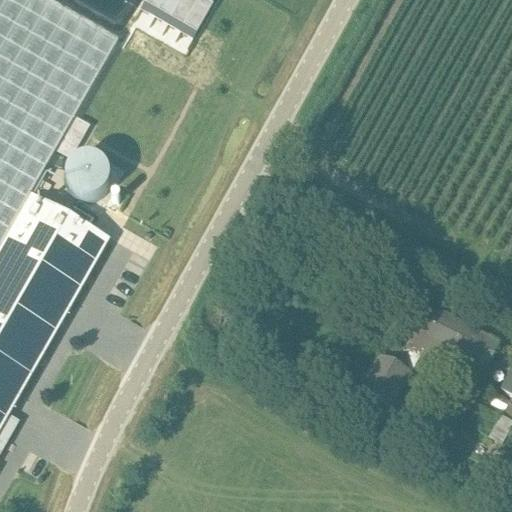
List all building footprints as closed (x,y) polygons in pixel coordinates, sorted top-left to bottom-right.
[(0,0),(0,453),(17,423),(9,418),(109,243),(30,197),(56,153),(75,119),(118,45),(38,0),(0,0)] [(89,128),(75,119),(56,153),(70,161),(89,128)] [(66,187),(67,189),(68,191),(68,193),(69,194),(71,196),(73,199),(76,201),(78,202),(81,204),(85,204),(89,205),(93,204),(95,204),(97,203),(100,201),(102,200),(103,199),(106,196),(107,194),(108,193),(109,191),(109,189),(110,187),(110,185),(110,184),(110,182),(110,180),(110,178),(109,176),(109,174),(108,172),(107,171),(106,169),(103,166),(102,165),(100,164),(98,163),(95,161),(93,161),(91,161),(89,160),(87,160),(83,161),(80,162),(76,164),(75,165),(73,166),(71,169),(69,171),(69,172),(68,174),(67,176),(67,178),(66,180),(66,181),(66,183),(66,185),(66,187)] [(353,404),(387,421),(411,376),(419,360),(476,391),(501,345),(428,306),(404,352),(405,352),(396,368),(377,358),(353,404)] [(511,355),(495,387),(511,397),(511,355)] [(511,418),(511,402),(509,401),(503,413),(511,418)] [(501,486),(479,474),(468,493),(490,505),(501,486)]
